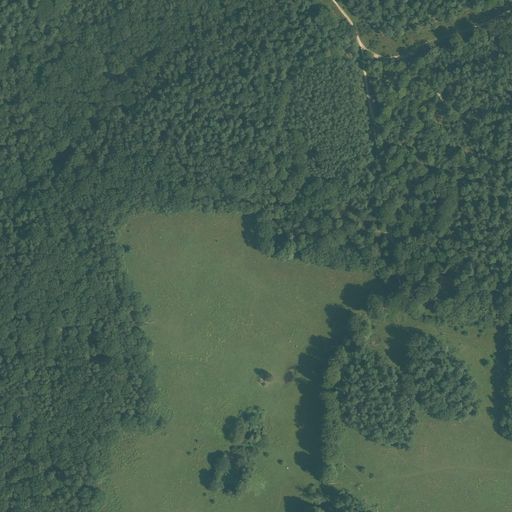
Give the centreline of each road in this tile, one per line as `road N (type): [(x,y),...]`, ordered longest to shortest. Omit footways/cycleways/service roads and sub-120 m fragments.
road 1 (unclassified): [(0,197),(65,145),(94,108),(109,69),(103,49),(84,39),(0,69)]
road 2 (track): [(392,235),(407,294),(511,310)]
